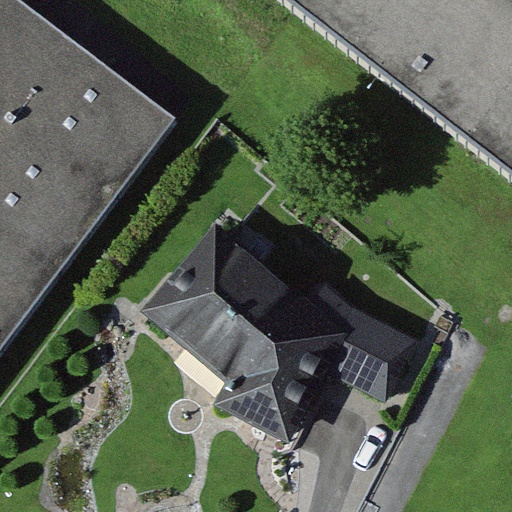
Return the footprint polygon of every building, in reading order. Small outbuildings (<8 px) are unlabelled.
[(0,0),(0,366),(184,121),(21,0),(0,0)] [(511,0),(288,0),(511,176),(511,0)] [(316,313),(224,237),(154,320),(289,433),(336,377),(356,394),(376,410),(425,352),(342,282),(316,313)] [(511,485),(511,397),(467,376),(431,450),(510,489),(511,485)] [(442,511),(423,502),(417,511),(442,511)]
